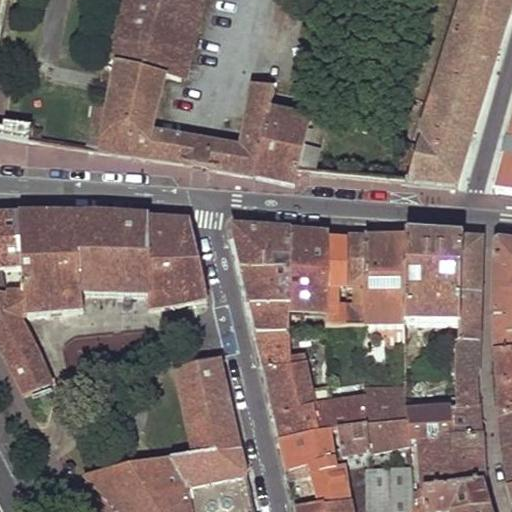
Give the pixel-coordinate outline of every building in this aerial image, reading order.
[(0,5),(1,0),(0,0),(0,141),(41,147),(44,134),(5,129),(3,133),(0,132),(0,5)] [(114,101),(97,99),(87,154),(122,159),(198,170),(225,175),(255,180),(296,190),(300,177),(305,177),(309,178),(322,100),(306,99),(304,111),(269,106),(272,84),(257,82),(246,144),(203,137),(156,129),(166,69),(185,73),(204,0),(122,0),(108,56),(124,60),(114,101)] [(511,0),(473,0),(425,159),(412,154),(401,148),(390,185),(458,192),(511,3),(511,0)] [(457,0),(412,154),(425,159),(473,0),(457,0)] [(511,124),(492,195),(511,197),(511,124)] [(79,217),(0,219),(0,350),(22,397),(31,392),(44,386),(14,320),(76,313),(75,296),(145,296),(144,222),(79,217)] [(189,226),(144,222),(145,296),(145,312),(169,311),(207,302),(189,226)] [(241,271),(288,282),(291,236),(261,234),(233,232),(241,271)] [(309,237),(291,236),(288,282),(288,303),(287,315),(326,315),(328,240),(327,238),(309,237)] [(386,240),(367,240),(363,330),(404,330),(404,327),(405,239),(386,240)] [(434,241),(405,239),(404,327),(459,330),(462,242),(434,241)] [(337,240),(328,240),(326,315),(325,328),(344,329),(345,308),(337,308),(337,292),(345,292),(347,240),(337,240)] [(357,240),(347,240),(345,292),(351,292),(351,309),(345,308),(344,329),(363,330),(367,240),(357,240)] [(472,242),(462,242),(459,330),(458,347),(478,347),(480,295),(482,243),(472,242)] [(511,246),(500,245),(495,249),(493,331),(493,353),(511,349),(511,246)] [(251,311),(288,303),(288,282),(241,271),(244,282),(251,311)] [(257,336),(286,337),(287,315),(288,303),(251,311),(254,324),(257,336)] [(265,371),(286,367),(286,337),(257,336),(261,354),(265,371)] [(455,347),(454,383),(478,381),(478,364),(478,347),(458,347),(455,347)] [(511,349),(493,353),(495,380),(498,421),(511,417),(511,349)] [(220,360),(169,371),(186,463),(242,453),(220,360)] [(279,429),(282,443),(329,436),(339,434),(359,432),(359,402),(309,408),(297,372),(285,374),(286,367),(265,371),(279,429)] [(451,413),(477,409),(478,396),(478,381),(454,383),(455,405),(451,407),(451,410),(451,413)] [(375,429),(372,460),(412,452),(412,444),(408,444),(401,414),(402,392),(359,392),(359,402),(359,432),(375,429)] [(451,440),(480,437),(479,425),(477,409),(451,413),(451,440)] [(422,443),(451,440),(451,413),(451,410),(401,414),(408,444),(412,444),(422,443)] [(503,457),(511,453),(511,417),(498,421),(501,440),(503,457)] [(344,466),(372,460),(375,429),(359,432),(339,434),(344,466)] [(282,443),(289,476),(334,467),(329,436),(282,443)] [(425,494),(484,484),(482,462),(480,437),(451,440),(422,443),(425,494)] [(186,463),(84,480),(117,511),(255,511),(252,500),(244,465),(242,453),(186,463)] [(511,453),(503,457),(506,475),(509,493),(511,492),(511,453)] [(291,483),(297,511),(318,511),(323,511),(351,511),(344,473),(291,483)] [(371,474),(369,511),(415,511),(414,473),(371,474)] [(490,511),(486,490),(484,484),(425,494),(425,511),(490,511)]
